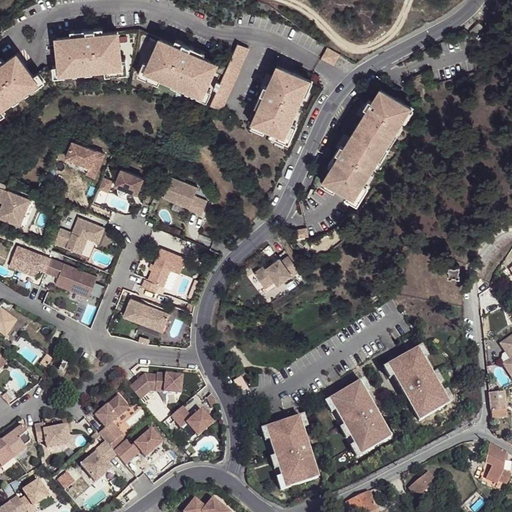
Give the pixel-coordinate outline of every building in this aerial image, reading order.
[(473,36),(483,28),(478,23),(469,32),(473,36)] [(220,71),(223,65),(190,50),(192,46),(177,39),(175,44),(141,29),(104,33),(104,28),(87,30),(88,34),(58,38),(61,65),(46,66),(34,75),(18,53),(0,65),(0,115),(51,79),(133,70),(207,103),(220,71)] [(248,47),(238,43),(228,67),(225,74),(211,105),(221,109),(248,47)] [(327,48),(321,58),(334,65),(340,55),(327,48)] [(293,72),(278,65),(272,79),(268,77),(256,105),(260,107),(251,126),(288,143),(316,82),(304,76),(305,74),(294,70),(293,72)] [(321,183),(357,205),(416,109),(380,87),(372,100),(368,97),(360,111),(364,114),(348,139),(344,136),(328,163),(332,165),(321,183)] [(72,142),(66,158),(90,167),(87,174),(95,177),(98,170),(104,154),(72,142)] [(66,158),(63,165),(87,174),(90,167),(66,158)] [(121,168),(114,185),(137,193),(143,177),(121,168)] [(99,186),(108,191),(114,180),(104,175),(99,186)] [(198,187),(171,177),(163,198),(189,208),(189,209),(202,214),(207,200),(194,195),(198,187)] [(5,189),(0,201),(0,202),(3,203),(8,191),(5,189)] [(3,203),(0,210),(0,218),(20,227),(31,200),(8,191),(3,203)] [(105,227),(79,217),(73,232),(70,240),(65,238),(68,231),(61,227),(54,243),(82,253),(88,237),(99,242),(105,227)] [(307,228),(295,230),(296,239),(308,236),(307,228)] [(145,279),(142,286),(156,292),(159,285),(163,287),(170,269),(180,273),(186,258),(161,248),(155,264),(152,270),(148,280),(145,279)] [(265,265),(254,272),(262,283),(270,285),(275,281),(278,285),(299,270),(288,255),(281,260),(280,258),(270,265),(266,267),(265,265)] [(98,276),(51,258),(46,272),(59,277),(56,284),(90,297),(98,276)] [(441,290),(441,294),(445,294),(446,293),(449,293),(450,294),(453,294),(453,289),(452,290),(451,287),(453,286),(453,283),(449,283),(449,284),(446,284),(446,283),(443,283),(442,286),(443,287),(443,289),(441,290)] [(69,290),(66,298),(82,305),(85,297),(69,290)] [(131,298),(123,316),(140,323),(162,331),(169,313),(131,298)] [(0,333),(6,337),(17,322),(0,310),(0,309),(0,333)] [(140,323),(137,330),(159,338),(162,331),(140,323)] [(511,332),(500,341),(506,349),(508,347),(511,352),(511,356),(508,360),(510,362),(503,367),(510,376),(511,374),(511,332)] [(506,349),(500,341),(497,342),(508,358),(500,363),(503,367),(510,362),(508,360),(511,356),(511,352),(508,347),(506,349)] [(420,348),(407,355),(410,360),(419,354),(422,360),(426,358),(420,348)] [(407,355),(383,370),(388,380),(392,378),(419,421),(444,406),(438,397),(446,392),(441,383),(438,385),(435,381),(431,383),(428,379),(436,374),(426,358),(422,360),(419,354),(410,360),(407,355)] [(145,374),(130,387),(140,399),(149,391),(180,394),(182,376),(157,373),(157,375),(145,374)] [(436,374),(428,379),(431,383),(435,381),(438,385),(441,383),(436,374)] [(362,382),(338,397),(340,401),(331,407),(334,413),(331,415),(341,431),(348,426),(351,431),(347,434),(350,438),(346,440),(351,449),(360,444),(365,453),(390,439),(364,395),(368,392),(362,382)] [(446,392),(438,397),(444,406),(452,401),(446,392)] [(504,392),(490,394),(492,412),(493,418),(507,416),(506,410),(504,392)] [(105,428),(98,433),(100,436),(105,442),(109,446),(122,435),(112,422),(129,408),(118,395),(95,415),(105,428)] [(338,397),(325,405),(331,415),(334,413),(331,407),(340,401),(338,397)] [(182,406),(171,416),(178,425),(190,415),(182,406)] [(192,418),(187,423),(198,436),(213,423),(202,410),(192,418)] [(190,415),(178,425),(181,428),(187,423),(192,418),(190,415)] [(269,439),(265,440),(271,458),(279,456),(281,461),(276,462),(278,467),(274,468),(277,478),(286,475),(289,486),(317,477),(302,428),(298,418),(276,425),(277,430),(267,433),(269,439)] [(42,424),(34,425),(38,442),(46,441),(47,448),(70,443),(68,434),(66,426),(66,425),(44,430),(42,424)] [(276,425),(261,430),(265,440),(269,439),(267,433),(277,430),(276,425)] [(1,442),(14,458),(25,449),(18,439),(27,432),(22,426),(19,428),(1,442)] [(348,426),(341,431),(346,440),(350,438),(347,434),(351,431),(348,426)] [(151,430),(134,444),(146,458),(163,443),(151,430)] [(97,432),(90,439),(93,442),(100,436),(98,433),(97,432)] [(0,465),(1,468),(14,458),(1,442),(0,442),(0,465)] [(109,446),(105,442),(96,450),(97,451),(81,465),(95,482),(111,468),(107,463),(117,455),(114,452),(109,446)] [(503,470),(505,450),(490,443),(485,461),(492,465),(487,475),(498,480),(506,483),(510,474),(503,470)] [(360,444),(351,449),(357,458),(365,453),(360,444)] [(455,447),(439,455),(444,463),(460,455),(455,447)] [(279,456),(271,458),(274,468),(278,467),(276,462),(281,461),(279,456)] [(430,472),(409,487),(416,497),(437,481),(430,472)] [(286,475),(277,478),(280,489),(289,486),(286,475)] [(498,480),(487,475),(486,478),(496,483),(498,480)] [(26,495),(20,499),(28,511),(30,511),(35,509),(34,506),(49,496),(38,480),(23,490),(26,495)] [(368,490),(349,500),(354,511),(369,511),(376,508),(368,490)] [(20,499),(18,496),(10,502),(11,503),(0,510),(0,511),(26,511),(28,511),(20,499)] [(193,500),(183,511),(227,511),(214,502),(209,503),(204,509),(193,500)] [(354,511),(349,500),(343,503),(347,511),(354,511)] [(347,511),(343,503),(331,508),(333,511),(347,511)]
